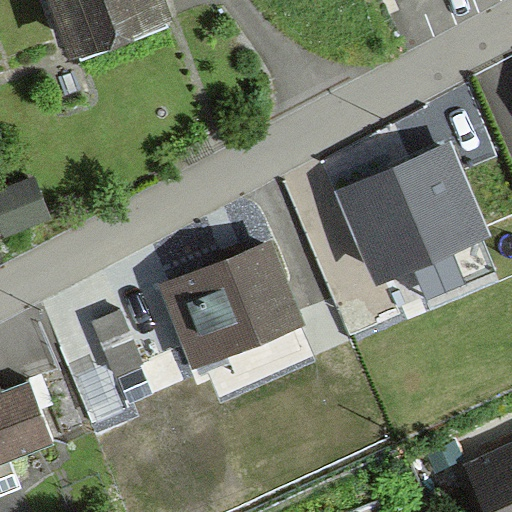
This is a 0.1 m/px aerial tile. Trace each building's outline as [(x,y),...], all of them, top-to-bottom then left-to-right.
[(52,0),(68,42),(157,8),(153,0),(52,0)] [(473,229),(441,152),(342,194),(375,271),(473,229)] [(0,231),(1,234),(38,219),(23,182),(0,191),(0,231)] [(291,319),(261,246),(165,285),(195,358),(291,319)] [(138,363),(116,310),(88,322),(111,375),(138,363)] [(123,405),(151,393),(139,366),(112,378),(123,405)] [(49,441),(24,381),(0,390),(0,485),(12,480),(4,459),(49,441)] [(122,452),(148,441),(138,416),(112,426),(122,452)] [(486,511),(511,511),(511,446),(466,467),(475,485),(472,492),(478,506),(485,508),(486,511)]
